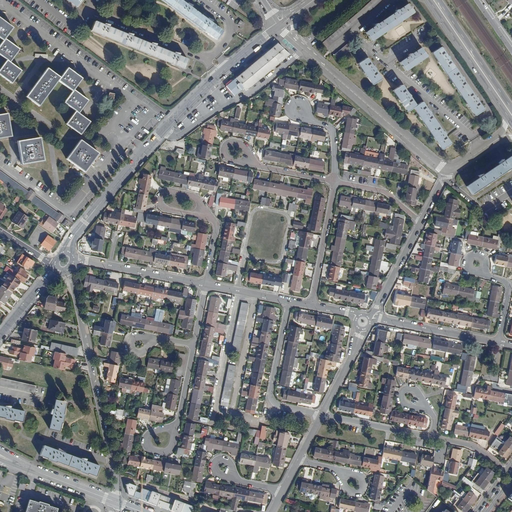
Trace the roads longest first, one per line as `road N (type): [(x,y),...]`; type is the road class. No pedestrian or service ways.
road 1 (tertiary): [(222,71),(138,157),(64,252)]
road 2 (residential): [(115,502),(69,268)]
road 3 (secondary): [(448,169),(295,42)]
road 4 (residential): [(485,147),(351,33)]
road 5 (residential): [(320,414),(274,403),(270,394),(288,301)]
road 6 (residential): [(206,285),(72,258)]
road 7 (residential): [(207,58),(97,12),(94,3)]
road 8 (residential): [(312,306),(334,181)]
